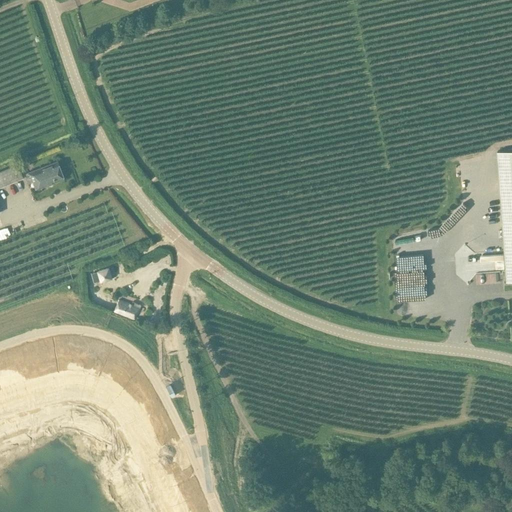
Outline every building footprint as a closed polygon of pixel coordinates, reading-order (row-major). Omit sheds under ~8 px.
[(511,149),(497,151),(507,281),(511,280),(511,149)] [(63,178),(56,161),(27,173),(24,174),(28,183),(35,180),(38,188),(63,178)] [(0,186),(5,184),(23,177),(17,164),(0,170),(0,186)] [(96,270),(100,282),(112,278),(112,277),(116,275),(113,266),(109,267),(108,266),(96,270)] [(114,311),(134,319),(140,305),(132,302),(131,304),(119,299),(114,311)]
